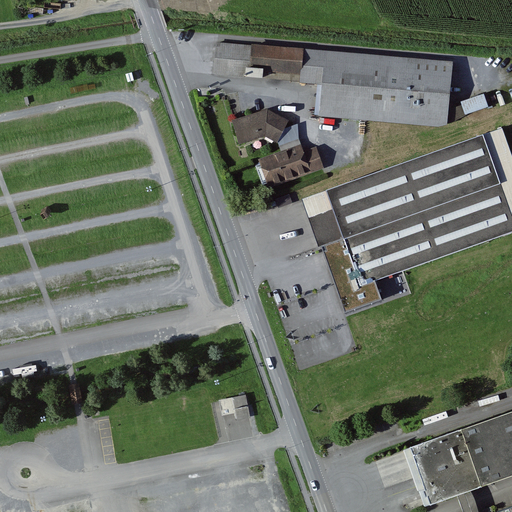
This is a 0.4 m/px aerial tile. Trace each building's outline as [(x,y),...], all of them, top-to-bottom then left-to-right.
[(451,129),(457,62),(220,41),(216,76),(327,86),(324,118),(451,129)] [(463,95),(468,107),(491,99),(487,87),(463,95)] [(270,111),(235,122),(242,145),(266,137),(280,144),(291,123),(270,111)] [(511,146),(506,130),(308,200),(344,302),(366,294),(363,286),(511,233),(511,146)] [(304,144),(260,160),(270,189),(325,169),(318,148),(307,152),(304,144)] [(70,386),(74,406),(78,405),(84,404),(80,384),(75,385),(70,386)] [(511,414),(414,449),(434,504),(511,477),(511,414)]
